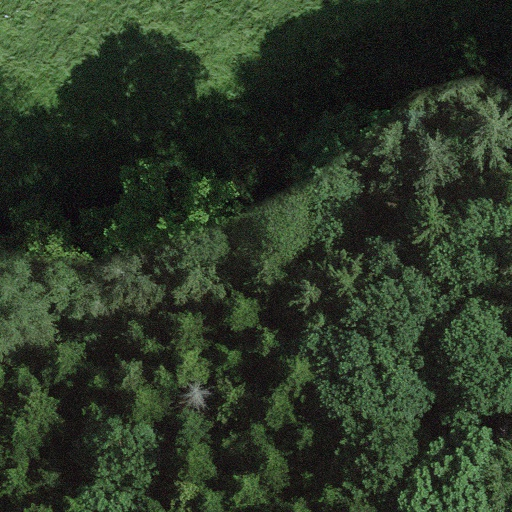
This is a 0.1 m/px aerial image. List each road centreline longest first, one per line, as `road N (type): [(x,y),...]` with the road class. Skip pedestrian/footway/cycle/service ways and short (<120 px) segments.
road 1 (track): [(47,401),(511,216)]
road 2 (track): [(0,299),(47,401),(0,424)]
